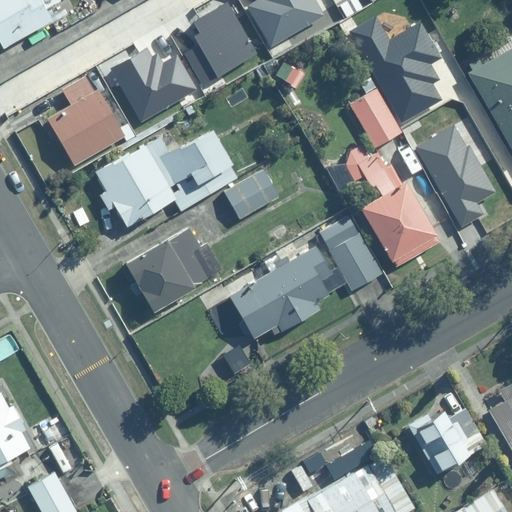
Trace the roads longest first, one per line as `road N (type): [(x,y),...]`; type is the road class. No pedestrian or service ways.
road 1 (residential): [(159,488),(511,284)]
road 2 (residential): [(159,488),(28,259)]
